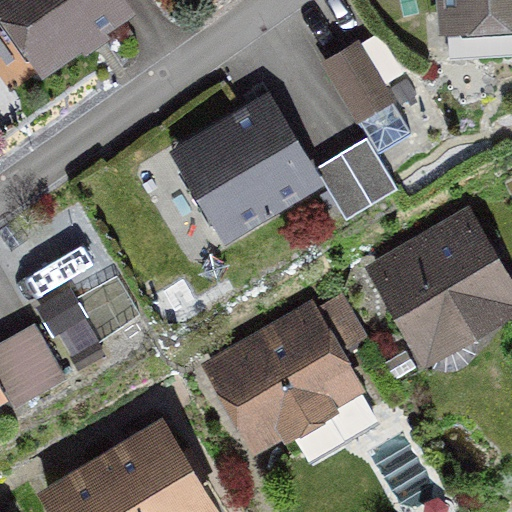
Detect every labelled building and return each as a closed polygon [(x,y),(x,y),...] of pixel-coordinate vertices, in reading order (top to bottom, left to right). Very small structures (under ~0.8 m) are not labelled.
[(16,0),(55,58),(143,0),(16,0)] [(511,0),(445,0),(447,18),(511,12),(511,0)] [(323,51),(358,107),(401,80),(366,25),(323,51)] [(219,243),(322,184),(342,218),(389,192),(360,139),(317,163),(275,92),(167,154),(219,243)] [(378,254),(427,342),(511,294),(511,238),(487,193),(378,254)] [(328,284),(210,350),(260,439),(378,373),(328,284)] [(20,323),(0,333),(0,400),(3,406),(52,378),(20,323)] [(101,453),(135,511),(220,511),(223,511),(166,415),(101,453)] [(135,511),(101,453),(38,489),(50,511),(135,511)] [(345,511),(336,494),(304,511),(345,511)]
